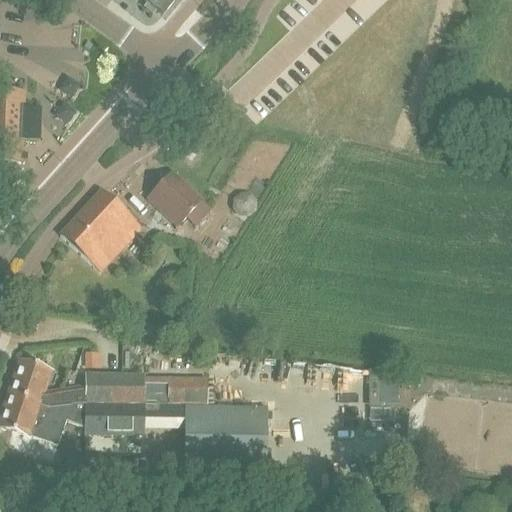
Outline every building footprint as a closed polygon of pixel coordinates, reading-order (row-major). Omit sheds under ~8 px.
[(140,0),(162,18),(177,0),(140,0)] [(0,93),(0,128),(17,130),(18,106),(22,106),(23,94),(0,93)] [(0,128),(0,164),(19,165),(21,139),(16,139),(17,130),(0,128)] [(173,176),(148,202),(177,229),(186,220),(195,229),(211,212),(202,203),(173,176)] [(102,194),(60,239),(100,276),(142,231),(102,194)] [(17,360),(6,395),(42,408),(144,409),(207,409),(207,407),(207,393),(206,382),(145,381),(145,377),(85,377),(85,389),(47,395),(54,373),(17,360)] [(6,395),(0,412),(0,431),(11,436),(27,441),(30,442),(31,440),(58,448),(67,424),(84,431),(84,438),(144,439),(144,432),(144,412),(144,409),(42,408),(6,395)] [(145,412),(144,432),(176,433),(184,433),(183,448),(183,474),(257,475),(258,413),(176,412),(145,412)] [(157,446),(157,473),(183,474),(183,446),(157,446)]
